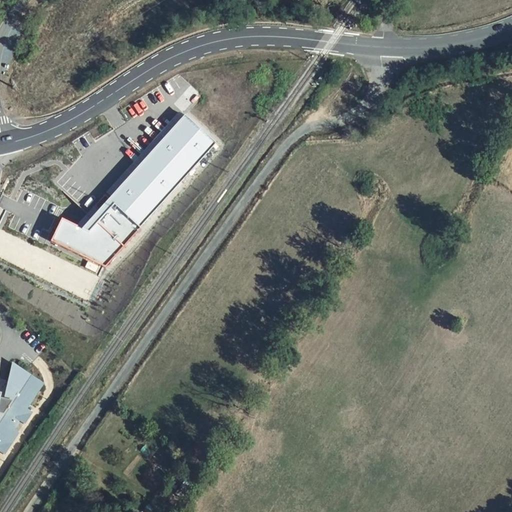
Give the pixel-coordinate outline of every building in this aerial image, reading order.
[(214,142),(184,115),(82,228),(61,218),(51,240),(105,266),(214,142)] [(0,229),(0,256),(7,259),(18,263),(21,256),(28,259),(24,268),(39,274),(44,261),(56,266),(60,255),(0,229)] [(12,363),(8,379),(16,367),(12,363)] [(42,383),(16,367),(8,379),(3,399),(0,398),(0,451),(3,453),(16,433),(11,430),(17,420),(23,424),(31,412),(25,409),(42,383)] [(169,499),(180,506),(197,482),(186,475),(169,499)]
